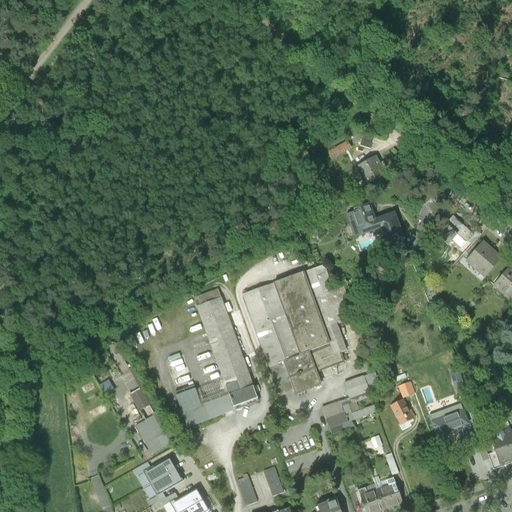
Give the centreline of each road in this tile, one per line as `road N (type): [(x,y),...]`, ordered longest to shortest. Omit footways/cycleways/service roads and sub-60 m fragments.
road 1 (track): [(97,0),(77,37),(0,123)]
road 2 (residential): [(511,229),(400,130)]
